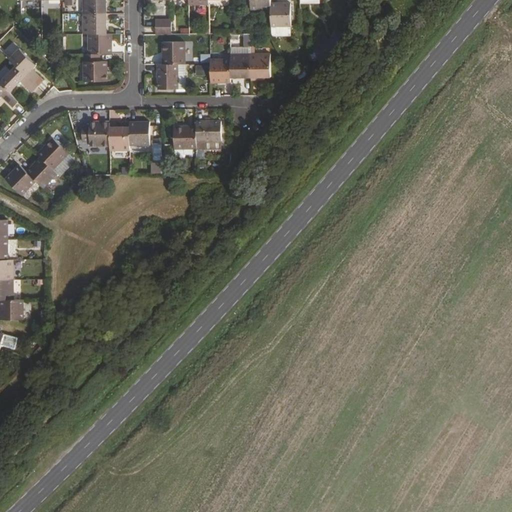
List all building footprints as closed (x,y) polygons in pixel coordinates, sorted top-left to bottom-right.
[(83,0),(84,14),(106,14),(106,0),(83,0)] [(270,0),(251,0),(252,9),(271,9),(271,4),(270,0)] [(291,3),(271,4),(271,9),(271,27),(273,27),(291,26),(291,3)] [(106,14),(84,14),(84,34),(89,34),(106,34),(106,14)] [(291,26),(273,27),(273,36),(291,36),(291,26)] [(65,48),(81,48),(82,33),(65,33),(65,48)] [(106,34),(89,34),(89,53),(99,54),(112,53),(112,34),(106,34)] [(186,45),(163,45),(163,64),(186,64),(186,45)] [(19,48),(10,59),(16,65),(36,85),(43,79),(33,69),(37,65),(19,48)] [(322,51),(317,57),(321,64),(328,56),(322,51)] [(89,53),(85,54),(85,81),(107,81),(107,61),(99,60),(99,54),(89,53)] [(251,53),(230,54),(230,59),(230,77),(251,77),(251,53)] [(271,54),(251,53),(251,77),(271,77),(271,54)] [(230,59),(211,59),(211,64),(211,82),(231,82),(230,77),(230,59)] [(163,64),(159,65),(159,90),(186,89),(186,64),(163,64)] [(16,65),(0,82),(10,93),(21,81),(30,91),(36,85),(16,65)] [(0,97),(1,96),(13,108),(19,101),(10,93),(0,82),(0,97)] [(221,121),(196,122),(196,127),(197,142),(221,141),(221,121)] [(150,122),(129,123),(129,128),(130,145),(150,145),(150,122)] [(91,127),(83,127),(83,142),(91,142),(91,146),(110,146),(110,128),(110,123),(91,123),(91,127)] [(196,127),(176,127),(177,149),(197,149),(197,142),(196,127)] [(129,128),(110,128),(110,146),(110,150),(130,150),(130,145),(129,128)] [(51,139),(38,154),(41,157),(54,169),(68,155),(51,139)] [(41,157),(27,172),(37,181),(43,187),(58,173),(54,169),(41,157)] [(160,172),(160,160),(150,159),(149,172),(160,172)] [(27,172),(20,165),(6,179),(22,195),(37,181),(27,172)] [(8,220),(0,219),(0,239),(8,240),(8,220)] [(8,240),(0,239),(0,259),(8,260),(8,240)] [(8,260),(0,259),(0,280),(13,280),(13,260),(8,260)] [(13,280),(0,280),(0,300),(1,300),(14,300),(13,280)] [(14,300),(1,300),(2,320),(24,319),(24,300),(14,300)]
